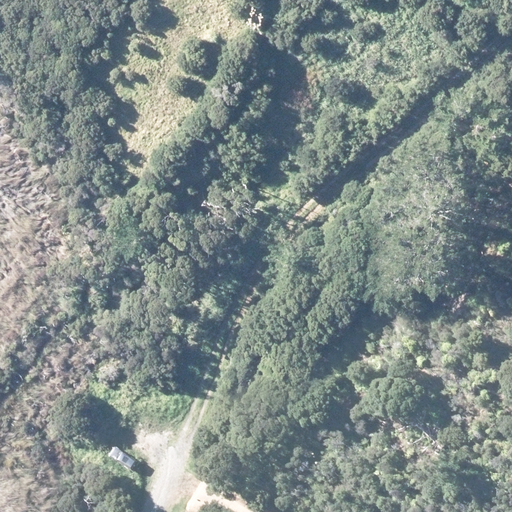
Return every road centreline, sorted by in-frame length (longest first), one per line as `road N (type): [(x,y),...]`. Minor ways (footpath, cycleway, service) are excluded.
road 1 (track): [(217,352),(278,244),(367,157),(511,40)]
road 2 (unclassified): [(148,511),(189,439),(217,352)]
